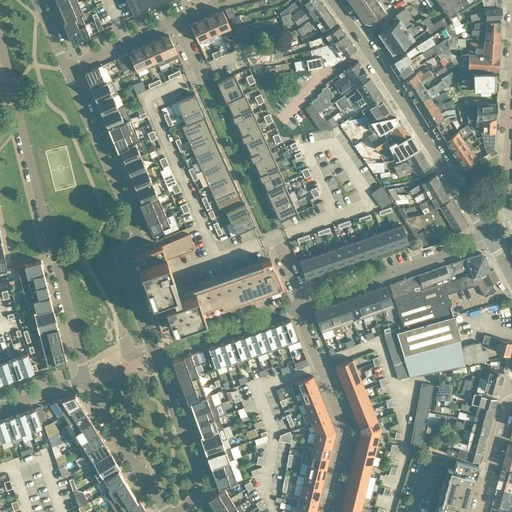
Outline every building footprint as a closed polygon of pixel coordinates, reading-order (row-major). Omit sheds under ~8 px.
[(61,11),(79,4),(77,0),(59,0),(56,1),(61,11)] [(143,10),(138,0),(125,0),(133,15),(143,10)] [(153,6),(150,0),(138,0),(143,10),(153,6)] [(289,11),(302,2),(304,0),(296,0),(285,8),(279,13),(281,15),(287,13),(289,11)] [(292,21),(294,20),(321,0),(320,0),(304,0),(302,2),(304,6),(292,15),(289,11),(287,13),(281,15),(283,23),(292,21)] [(321,0),(294,20),(296,22),(297,24),(310,14),(313,18),(327,8),(321,0)] [(348,0),(364,22),(364,21),(367,19),(370,23),(386,12),(377,0),(348,0)] [(436,0),(449,18),(450,18),(452,16),(459,11),(458,9),(469,1),(468,0),(436,0)] [(501,0),(481,0),(485,9),(484,12),(477,12),(470,15),(472,21),(476,19),(501,17),(501,0)] [(63,22),(83,14),(79,4),(61,11),(65,21),(63,22)] [(232,7),(225,9),(229,18),(231,18),(234,17),(232,7)] [(313,18),(297,30),(302,36),(313,27),(311,26),(316,22),(322,31),(336,21),(327,8),(313,18)] [(405,8),(397,13),(395,14),(399,19),(392,24),(389,20),(389,19),(379,26),(382,31),(379,33),(392,52),(426,29),(430,36),(444,27),(448,25),(443,18),(432,25),(427,18),(421,22),(419,18),(414,21),(405,8)] [(212,15),(219,33),(230,28),(222,10),(212,15)] [(67,32),(85,24),(81,15),(83,14),(63,22),(67,32)] [(212,15),(201,20),(209,38),(211,43),(222,38),(219,33),(212,15)] [(456,15),(450,19),(451,22),(454,27),(462,24),(456,15)] [(234,17),(231,18),(233,28),(241,26),(238,16),(234,17)] [(103,29),(98,19),(94,20),(94,21),(98,31),(103,29)] [(209,38),(201,20),(190,25),(198,42),(209,38)] [(473,23),(473,30),(500,31),(500,21),(485,20),(473,23)] [(456,35),(456,32),(454,27),(451,22),(448,25),(444,27),(449,37),(456,35)] [(85,24),(67,32),(71,42),(89,35),(85,24)] [(248,32),(246,24),(241,26),(233,28),(237,35),(248,32)] [(462,24),(454,27),(456,32),(464,31),(462,24)] [(326,35),(308,42),(310,46),(322,42),(323,45),(331,43),(345,33),(339,25),(326,35)] [(472,30),(471,35),(476,35),(476,39),(483,40),(500,40),(500,31),(473,30),(472,30)] [(248,32),(237,35),(241,43),(251,41),(248,32)] [(310,49),(301,52),(303,58),(304,58),(312,57),(336,50),(350,40),(345,33),(331,43),(323,45),(310,49)] [(278,34),(263,38),(267,52),(272,51),(283,49),(278,34)] [(158,39),(168,62),(178,57),(168,35),(158,39)] [(447,37),(448,43),(457,41),(457,38),(457,35),(456,35),(449,37),(447,37)] [(435,43),(430,36),(416,45),(403,54),(389,63),(394,71),(411,60),(409,57),(421,49),(423,51),(435,43)] [(447,37),(433,45),(438,53),(449,46),(448,43),(447,37)] [(457,41),(457,46),(464,47),(465,39),(457,38),(457,41)] [(158,66),(168,62),(158,39),(148,44),(157,64),(158,66)] [(312,57),(304,58),(305,69),(333,64),(342,58),(351,52),(356,48),(350,40),(336,50),(312,57)] [(470,42),(469,47),(499,48),(500,40),(483,40),(483,43),(470,42)] [(457,46),(457,41),(448,43),(449,46),(450,53),(456,54),(457,46)] [(148,44),(138,49),(146,66),(147,69),(157,64),(148,44)] [(452,60),(450,53),(449,46),(438,53),(442,58),(445,56),(449,62),(452,60)] [(483,52),(483,55),(499,56),(499,48),(469,47),(469,51),(483,52)] [(138,49),(128,53),(134,66),(136,71),(146,66),(138,49)] [(267,52),(247,57),(247,58),(250,65),(261,62),(274,59),(272,51),(267,52)] [(134,66),(128,53),(123,55),(129,69),(134,66)] [(422,53),(411,60),(394,71),(399,78),(420,65),(418,61),(424,57),(422,53)] [(462,54),(462,66),(468,66),(468,69),(498,70),(499,56),(483,55),(462,54)] [(122,71),(129,69),(123,55),(117,58),(122,71)] [(341,78),(333,83),(337,88),(364,70),(358,61),(339,74),(341,78)] [(261,62),(250,65),(252,68),(254,70),(263,68),(261,62)] [(111,80),(104,64),(84,73),(91,88),(111,80)] [(401,82),(406,90),(432,73),(429,69),(422,73),(420,70),(401,82)] [(364,70),(337,88),(340,93),(353,84),(355,88),(356,87),(370,78),(364,70)] [(406,90),(416,105),(425,99),(425,100),(430,97),(430,96),(456,79),(452,72),(440,78),(441,80),(426,90),(422,83),(427,80),(427,81),(434,77),(432,73),(406,90)] [(498,73),(498,72),(485,72),(472,72),(473,89),(497,88),(497,87),(498,81),(498,80),(498,73)] [(234,74),(216,82),(221,92),(239,84),(234,74)] [(349,105),(376,87),(370,78),(356,87),(359,90),(347,99),(344,95),(335,101),(342,110),(349,105)] [(111,80),(91,88),(96,102),(112,95),(117,93),(111,80)] [(136,94),(145,90),(141,81),(132,85),(136,94)] [(239,85),(239,84),(221,92),(225,102),(243,94),(239,85)] [(321,89),(322,91),(328,99),(329,99),(333,96),(327,86),(326,86),(321,89)] [(376,87),(349,105),(353,110),(366,101),(368,105),(382,96),(376,87)] [(328,99),(322,91),(317,95),(318,96),(326,107),(332,103),(329,99),(328,99)] [(432,99),(430,97),(425,100),(425,99),(416,105),(420,112),(434,103),(437,101),(448,97),(450,97),(449,94),(448,92),(436,97),(432,99)] [(195,93),(176,102),(181,113),(200,105),(195,93)] [(249,103),(245,95),(244,93),(243,94),(225,102),(225,103),(227,103),(231,112),(249,103)] [(112,95),(96,102),(102,115),(118,108),(112,95)] [(311,101),(312,104),(318,113),(326,107),(318,96),(311,101)] [(370,120),(395,114),(382,96),(368,105),(361,110),(365,115),(366,114),(368,121),(370,120)] [(436,106),(434,103),(420,112),(425,119),(439,111),(443,108),(453,105),(452,103),(452,100),(440,104),(436,106)] [(472,114),(466,115),(467,120),(467,122),(469,122),(471,121),(474,121),(481,120),(496,118),(497,102),(470,103),(472,114)] [(234,122),(235,122),(253,113),(249,103),(231,112),(233,116),(232,116),(234,122)] [(318,113),(312,104),(305,109),(316,125),(319,130),(331,128),(324,118),(323,119),(318,113)] [(118,108),(102,115),(107,128),(126,120),(130,118),(125,105),(120,107),(118,108)] [(200,105),(181,113),(185,124),(186,125),(204,117),(205,116),(202,108),(200,105)] [(425,119),(430,127),(448,115),(455,114),(455,110),(446,111),(441,114),(439,111),(425,119)] [(240,131),(258,123),(255,116),(253,113),(235,122),(240,131)] [(395,114),(370,120),(379,133),(399,121),(395,114)] [(456,120),(455,114),(448,115),(430,127),(438,141),(449,134),(444,125),(450,121),(451,121),(456,128),(459,124),(456,120)] [(185,124),(181,126),(188,141),(211,131),(204,117),(186,125),(185,124)] [(126,120),(107,128),(112,139),(135,130),(130,118),(126,120)] [(481,120),(481,131),(495,132),(496,118),(481,120)] [(396,142),(410,134),(400,121),(399,121),(379,133),(377,134),(375,132),(368,136),(376,150),(386,144),(386,145),(395,139),(396,142)] [(243,142),(244,141),(262,133),(260,127),(258,123),(240,131),(242,136),(241,136),(243,142)] [(444,140),(451,149),(464,141),(462,138),(472,131),(467,124),(444,140)] [(119,150),(135,143),(140,141),(135,130),(112,139),(117,151),(119,150)] [(211,131),(188,141),(194,156),(217,145),(211,131)] [(267,143),(262,133),(244,141),(249,151),(267,143)] [(395,139),(386,145),(387,147),(389,146),(395,159),(397,158),(405,156),(419,148),(410,134),(396,142),(395,139)] [(464,141),(451,149),(457,158),(470,150),(471,149),(474,147),(468,138),(464,141)] [(361,141),(354,145),(366,162),(373,162),(361,141)] [(125,163),(140,156),(135,143),(119,150),(125,163)] [(252,161),(253,161),(271,153),(267,143),(249,151),(251,155),(250,156),(252,161)] [(494,144),(483,143),(484,148),(487,153),(494,150),(494,144)] [(217,145),(194,156),(197,162),(201,170),(224,160),(217,145)] [(434,172),(419,148),(405,156),(397,158),(412,181),(420,180),(434,172)] [(471,149),(470,150),(457,158),(464,168),(478,159),(471,149)] [(253,161),(258,171),(276,162),(271,153),(253,161)] [(487,154),(478,159),(481,163),(485,161),(491,157),(488,153),(487,154)] [(140,156),(125,163),(130,176),(146,169),(140,156)] [(224,160),(201,170),(208,185),(230,174),(230,173),(224,160)] [(261,181),(262,181),(280,172),(276,162),(258,171),(260,175),(259,175),(261,181)] [(146,169),(130,176),(136,189),(152,183),(146,169)] [(262,181),(266,188),(266,190),(265,190),(266,191),(285,182),(280,172),(262,181)] [(230,174),(208,185),(214,199),(237,189),(230,174)] [(423,187),(425,190),(440,181),(435,174),(409,190),(412,194),(423,187)] [(425,190),(414,197),(417,202),(428,195),(430,198),(445,189),(440,181),(425,190)] [(285,183),(285,182),(266,191),(270,201),(288,193),(284,183),(285,183)] [(141,202),(157,195),(152,183),(136,189),(140,200),(141,202)] [(374,198),(384,191),(381,186),(373,191),(371,193),(374,198)] [(237,189),(214,199),(217,207),(219,210),(221,214),(226,212),(244,204),(243,203),(242,199),(237,189)] [(393,189),(388,189),(395,200),(400,200),(408,199),(412,198),(409,194),(405,195),(403,195),(397,195),(393,189)] [(435,206),(450,197),(445,189),(430,198),(419,205),(420,207),(424,213),(435,206)] [(378,203),(388,196),(384,191),(374,198),(378,203)] [(292,202),(288,193),(270,201),(275,211),(293,203),(292,202)] [(143,213),(161,206),(157,195),(141,202),(139,203),(143,213)] [(378,203),(381,208),(391,201),(388,196),(378,203)] [(244,204),(226,212),(230,223),(250,214),(244,203),(243,203),(244,204)] [(279,221),(297,213),(293,203),(275,211),(279,221)] [(161,206),(143,213),(148,224),(166,216),(161,206)] [(408,216),(403,208),(400,208),(398,209),(403,217),(408,216)] [(250,214),(230,223),(235,234),(255,225),(250,214)] [(166,216),(148,224),(152,234),(170,226),(166,216)] [(391,228),(397,246),(408,242),(402,225),(391,228)] [(397,246),(391,228),(381,232),(387,249),(397,246)] [(371,235),(377,253),(387,249),(381,232),(371,235)] [(203,284),(194,287),(193,287),(184,290),(178,292),(176,287),(173,278),(167,259),(195,249),(189,234),(135,256),(160,329),(282,286),(271,260),(233,273),(224,276),(223,276),(214,279),(203,284)] [(361,239),(367,256),(377,253),(371,235),(361,239)] [(408,241),(412,250),(419,247),(416,240),(416,238),(415,238),(408,241)] [(367,256),(361,239),(350,243),(357,260),(367,256)] [(340,246),(346,264),(357,260),(350,243),(340,246)] [(346,264),(340,246),(330,250),(336,267),(346,264)] [(320,253),(326,271),(336,267),(330,250),(320,253)] [(310,257),(316,274),(326,271),(320,253),(310,257)] [(481,253),(452,263),(454,271),(467,267),(468,270),(471,268),(471,267),(487,262),(484,254),(481,253)] [(310,257),(299,261),(305,278),(316,274),(310,257)] [(20,279),(44,273),(40,260),(17,266),(20,279)] [(468,274),(461,277),(464,282),(479,274),(481,277),(490,272),(487,262),(471,267),(471,268),(472,272),(468,273),(468,274)] [(452,263),(445,265),(449,276),(453,274),(455,274),(467,270),(468,270),(467,267),(454,271),(452,263)] [(445,265),(389,285),(394,297),(393,298),(450,280),(449,276),(445,265)] [(479,274),(464,282),(466,288),(472,286),(478,285),(480,289),(484,296),(496,290),(492,284),(491,283),(499,279),(494,269),(490,272),(481,277),(479,274)] [(44,273),(20,279),(23,291),(47,285),(44,273)] [(450,280),(393,298),(402,325),(403,330),(454,315),(447,294),(466,288),(464,282),(461,277),(455,279),(450,280)] [(47,285),(23,291),(26,302),(31,301),(50,296),(47,285)] [(383,311),(394,307),(386,286),(386,285),(376,289),(383,311)] [(383,311),(376,289),(365,293),(373,314),(383,311)] [(355,296),(363,318),(373,314),(365,293),(355,296)] [(34,313),(52,308),(50,296),(31,301),(34,313)] [(363,318),(355,296),(345,300),(352,322),(363,318)] [(352,322),(345,300),(334,303),(342,325),(352,322)] [(324,307),(332,329),(342,325),(334,303),(324,307)] [(324,307),(314,311),(321,332),(332,329),(324,307)] [(34,313),(36,323),(55,318),(52,308),(34,313)] [(403,330),(396,332),(409,376),(410,376),(418,375),(439,371),(457,367),(453,351),(451,342),(458,340),(459,339),(461,339),(454,315),(403,330)] [(58,329),(55,318),(36,323),(39,334),(58,329)] [(290,319),(280,322),(288,345),(298,341),(290,319)] [(280,322),(270,326),(277,348),(288,345),(280,322)] [(270,326),(259,330),(267,352),(277,348),(270,326)] [(42,344),(60,339),(58,329),(39,334),(42,344)] [(259,330),(249,333),(257,356),(267,352),(259,330)] [(385,339),(397,336),(396,332),(395,330),(390,331),(385,333),(383,333),(385,339)] [(249,333),(239,337),(247,359),(257,356),(249,333)] [(495,352),(508,355),(511,342),(484,335),(482,342),(497,346),(495,352)] [(385,339),(387,345),(398,341),(397,336),(385,339)] [(239,337),(229,340),(236,363),(247,359),(239,337)] [(42,344),(44,355),(63,350),(60,339),(42,344)] [(229,340),(218,344),(226,365),(226,366),(236,363),(229,340)] [(389,351),(400,347),(398,341),(387,345),(389,351)] [(461,349),(453,351),(457,367),(489,361),(488,357),(486,349),(481,350),(480,342),(469,345),(461,349)] [(218,344),(208,348),(214,366),(215,369),(226,365),(218,344)] [(389,351),(391,356),(402,353),(400,347),(389,351)] [(212,359),(208,348),(202,350),(206,361),(208,360),(212,359)] [(66,362),(63,350),(44,355),(47,366),(66,362)] [(195,352),(172,361),(176,372),(195,366),(199,364),(195,352)] [(17,357),(23,375),(34,371),(32,365),(28,354),(27,353),(17,357)] [(392,362),(404,359),(402,353),(391,356),(392,362)] [(16,354),(6,357),(13,378),(23,375),(17,357),(16,354)] [(0,359),(0,374),(3,382),(13,378),(6,357),(0,359)] [(306,358),(294,363),(296,369),(301,367),(308,364),(306,358)] [(335,365),(335,366),(339,376),(357,369),(352,359),(335,365)] [(392,362),(394,368),(406,364),(404,359),(392,362)] [(394,368),(396,374),(407,370),(406,364),(394,368)] [(176,372),(180,382),(198,375),(195,366),(176,372)] [(485,379),(471,375),(466,392),(472,391),(481,391),(483,391),(484,388),(498,392),(501,382),(502,382),(504,375),(503,375),(504,372),(488,368),(485,379)] [(357,369),(339,376),(343,387),(361,380),(357,369)] [(409,376),(407,370),(396,374),(398,379),(409,376)] [(202,386),(198,375),(180,382),(184,392),(202,386)] [(294,395),(299,393),(317,386),(313,375),(290,384),(294,395)] [(361,380),(343,387),(347,396),(365,389),(361,380)] [(420,388),(432,390),(433,384),(421,382),(420,388)] [(450,383),(437,384),(436,394),(451,393),(450,383)] [(187,403),(190,402),(210,395),(210,394),(205,395),(202,386),(184,392),(187,403)] [(299,393),(303,403),(321,396),(317,386),(299,393)] [(280,401),(283,399),(284,399),(280,388),(275,390),(280,401)] [(420,388),(419,394),(431,396),(432,390),(420,388)] [(365,389),(347,396),(351,406),(368,399),(365,389)] [(233,391),(227,392),(230,400),(234,398),(239,396),(236,390),(233,391)] [(473,391),(470,402),(471,402),(472,402),(477,403),(494,407),(495,403),(496,398),(480,394),(481,391),(473,391)] [(210,395),(190,402),(194,414),(215,406),(221,404),(218,393),(211,396),(210,395)] [(431,396),(419,394),(418,400),(430,402),(431,396)] [(55,401),(64,414),(80,404),(74,395),(55,401)] [(325,406),(321,396),(303,403),(307,413),(325,406)] [(368,399),(351,406),(354,415),(372,408),(368,399)] [(417,406),(429,408),(430,402),(418,400),(417,406)] [(461,403),(460,407),(475,411),(475,412),(492,416),(493,411),(494,407),(477,403),(472,402),(471,402),(470,405),(461,403)] [(86,413),(80,404),(64,414),(69,423),(86,413)] [(46,420),(41,406),(35,408),(40,422),(46,420)] [(218,416),(215,406),(194,414),(197,424),(218,416)] [(307,413),(301,415),(306,426),(312,424),(329,417),(325,406),(307,413)] [(429,408),(417,406),(416,412),(428,414),(428,412),(429,408)] [(40,422),(35,408),(25,412),(31,430),(41,426),(40,422)] [(372,408),(354,415),(358,425),(376,418),(372,408)] [(458,411),(457,417),(463,418),(489,425),(492,416),(475,412),(474,416),(458,411)] [(32,433),(31,430),(25,412),(14,415),(22,436),(32,433)] [(428,414),(416,412),(415,418),(427,420),(428,414)] [(86,413),(69,423),(75,432),(92,422),(86,413)] [(22,436),(14,415),(4,419),(11,440),(22,436)] [(197,424),(202,436),(223,428),(218,416),(197,424)] [(329,417),(312,424),(315,433),(335,431),(329,417)] [(358,425),(360,430),(379,434),(380,428),(376,418),(358,425)] [(414,424),(425,426),(427,420),(415,418),(414,424)] [(456,419),(455,425),(464,428),(487,434),(488,431),(489,426),(489,425),(463,418),(462,421),(456,419)] [(4,419),(0,420),(0,441),(1,443),(11,440),(4,419)] [(75,432),(71,435),(76,444),(97,431),(92,422),(75,432)] [(425,426),(414,424),(413,429),(424,432),(425,426)] [(203,447),(222,440),(226,438),(223,428),(202,436),(200,437),(203,447)] [(467,439),(484,443),(487,434),(464,428),(461,437),(467,439)] [(411,435),(423,438),(424,432),(413,429),(411,435)] [(360,430),(358,440),(376,445),(379,434),(360,430)] [(103,441),(97,431),(76,444),(82,454),(87,451),(103,441)] [(332,446),(335,431),(315,433),(313,441),(332,446)] [(423,438),(411,435),(410,441),(422,443),(423,438)] [(449,438),(448,443),(482,452),(484,443),(467,439),(466,442),(449,438)] [(225,450),(222,440),(203,447),(207,456),(225,450)] [(307,440),(304,452),(310,454),(328,458),(332,446),(313,441),(307,440)] [(355,451),(373,456),(376,445),(358,440),(355,451)] [(87,451),(92,460),(109,450),(103,441),(87,451)] [(422,443),(410,441),(409,447),(415,448),(421,449),(422,443)] [(423,443),(421,450),(428,452),(429,444),(423,443)] [(448,443),(446,453),(479,462),(482,452),(448,443)] [(55,445),(51,446),(53,452),(55,458),(61,454),(56,445),(55,445)] [(211,467),(229,460),(234,459),(230,448),(225,450),(207,456),(211,467)] [(92,460),(88,463),(94,472),(114,459),(109,450),(92,460)] [(355,451),(352,461),(371,466),(373,456),(355,451)] [(326,468),(328,458),(310,454),(307,464),(326,468)] [(503,465),(503,466),(511,468),(511,455),(506,454),(506,456),(505,458),(503,465)] [(114,459),(94,472),(99,481),(101,480),(118,469),(120,468),(114,459)] [(233,471),(229,460),(211,467),(214,477),(233,471)] [(455,460),(454,462),(453,469),(447,468),(438,501),(440,502),(439,507),(436,506),(434,511),(463,511),(464,508),(467,509),(478,466),(455,460)] [(350,471),(368,476),(371,466),(352,461),(350,471)] [(307,464),(305,475),(323,479),(326,468),(307,464)] [(62,466),(59,467),(60,473),(62,478),(67,476),(70,474),(64,465),(62,466)] [(502,471),(500,478),(511,481),(511,470),(503,468),(502,471)] [(108,490),(124,480),(118,469),(101,480),(108,490)] [(233,471),(214,477),(218,487),(236,481),(233,471)] [(350,471),(347,481),(366,486),(368,476),(350,471)] [(321,489),(323,479),(305,475),(302,485),(321,489)] [(500,478),(497,486),(511,490),(511,481),(500,478)] [(103,492),(110,503),(131,490),(124,480),(108,490),(103,492)] [(345,492),(363,497),(366,486),(347,481),(345,492)] [(302,485),(299,496),(318,500),(321,489),(302,485)] [(506,511),(508,507),(511,507),(511,502),(511,490),(497,486),(489,511),(506,511)] [(207,498),(213,508),(230,497),(224,488),(207,498)] [(137,500),(131,490),(110,503),(115,511),(118,511),(123,510),(122,509),(137,500)] [(82,492),(75,496),(78,507),(82,506),(88,502),(82,492)] [(345,492),(342,503),(361,507),(363,497),(345,492)] [(297,506),(315,511),(318,500),(299,496),(297,506)] [(226,511),(235,507),(230,497),(213,508),(215,511),(226,511)] [(123,510),(124,511),(138,511),(145,508),(139,499),(137,500),(122,509),(123,510)] [(339,511),(359,511),(361,507),(342,503),(339,511)]
